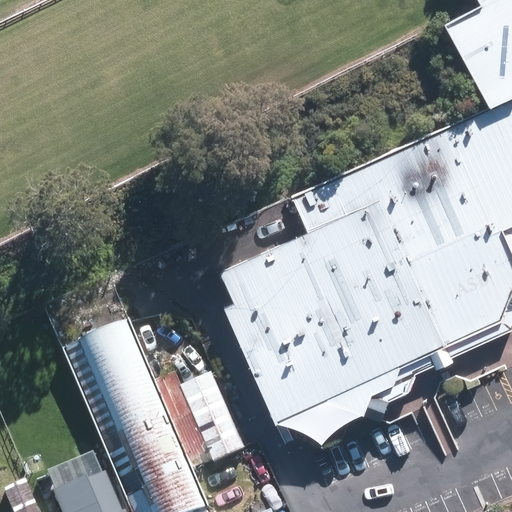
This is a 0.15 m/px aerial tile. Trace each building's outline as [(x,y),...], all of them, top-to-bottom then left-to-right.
[(511,0),(480,0),(483,4),(447,24),(493,107),(294,194),(296,197),(310,230),(222,269),(235,299),(225,304),(277,421),(505,319),(511,302),(511,237),(507,227),(511,224),(511,0)] [(152,380),(126,321),(68,346),(134,511),(190,511),(207,505),(190,466),(152,380)] [(183,383),(177,369),(160,377),(158,378),(195,464),(198,462),(214,455),(216,458),(246,445),(213,370),(183,383)] [(124,508),(108,470),(56,492),(63,511),(128,511),(127,508),(124,508)] [(42,511),(28,478),(5,489),(14,511),(42,511)]
